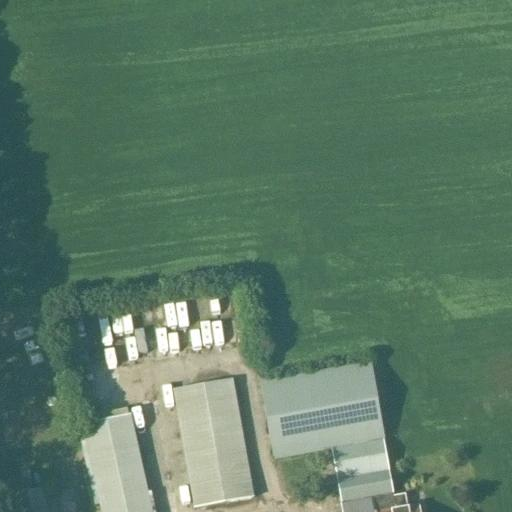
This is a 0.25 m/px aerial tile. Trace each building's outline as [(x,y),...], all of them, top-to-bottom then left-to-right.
[(45,326),(43,314),(13,320),(15,332),(45,326)] [(274,461),(331,450),(342,511),(419,511),(419,507),(407,509),(405,497),(394,499),(380,423),(371,364),(260,384),(274,461)] [(253,499),(233,381),(172,392),(193,509),(253,499)] [(77,428),(94,511),(140,511),(120,420),(77,428)] [(16,495),(18,511),(51,511),(48,490),(16,495)]
